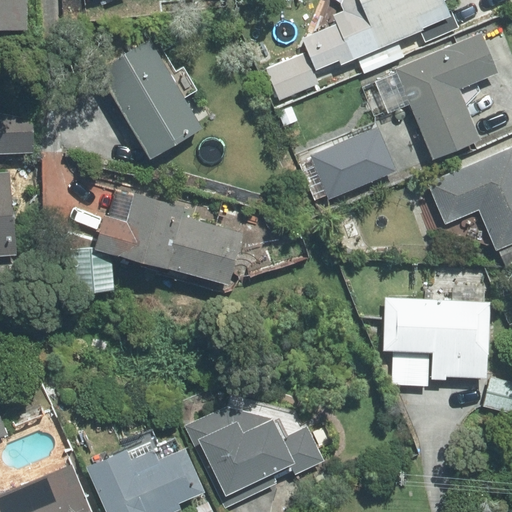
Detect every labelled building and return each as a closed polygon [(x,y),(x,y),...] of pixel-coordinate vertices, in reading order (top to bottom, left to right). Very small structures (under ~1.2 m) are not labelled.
[(0,0),(0,24),(29,24),(28,0),(0,0)] [(452,14),(446,0),(342,0),(342,2),(344,8),(336,12),(339,19),(303,35),(309,49),(267,67),(280,99),(320,82),(316,71),(358,53),(365,70),(404,53),(397,37),(452,14)] [(397,70),(363,85),(376,115),(412,101),(435,155),(481,135),(465,96),(481,89),(476,78),(499,68),(482,29),(395,65),(397,70)] [(99,65),(152,153),(203,123),(150,34),(99,65)] [(0,110),(0,149),(34,149),(33,117),(0,110)] [(380,120),(306,151),(327,202),(401,171),(380,120)] [(511,143),(427,179),(445,221),(481,206),(497,245),(511,238),(511,143)] [(10,168),(0,169),(0,250),(17,249),(10,168)] [(95,249),(228,285),(243,229),(183,213),(186,206),(134,193),(128,216),(105,210),(95,249)] [(92,248),(71,249),(73,295),(114,290),(112,255),(92,248)] [(492,298),(386,295),(385,347),(435,349),(434,373),(489,375),(492,298)] [(511,380),(491,375),(485,403),(511,410),(511,380)] [(231,400),(186,423),(222,494),(291,460),(297,472),(328,456),(310,421),(289,432),(277,409),(268,413),(231,400)] [(0,410),(0,434),(9,430),(0,410)] [(378,427),(346,414),(341,427),(373,440),(378,427)] [(152,432),(87,461),(110,511),(158,511),(209,490),(187,442),(162,454),(152,432)] [(73,462),(0,493),(0,511),(78,511),(93,506),(73,462)]
